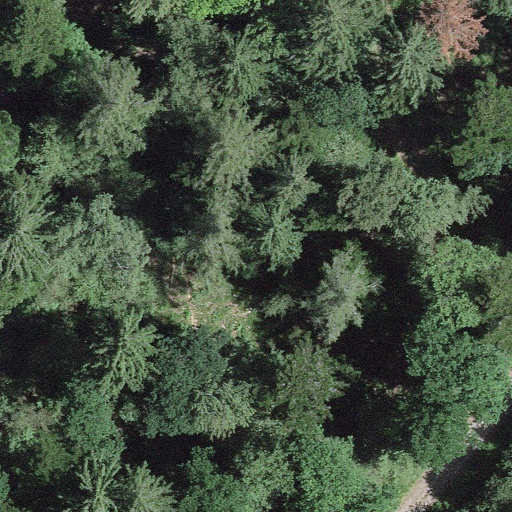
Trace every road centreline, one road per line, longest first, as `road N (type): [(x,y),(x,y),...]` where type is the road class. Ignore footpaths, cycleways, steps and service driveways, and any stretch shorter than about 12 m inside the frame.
road 1 (track): [(0,147),(88,114),(200,108),(263,125),(331,167),(342,184),(349,307),(343,386),(314,511)]
road 2 (track): [(511,304),(388,511)]
